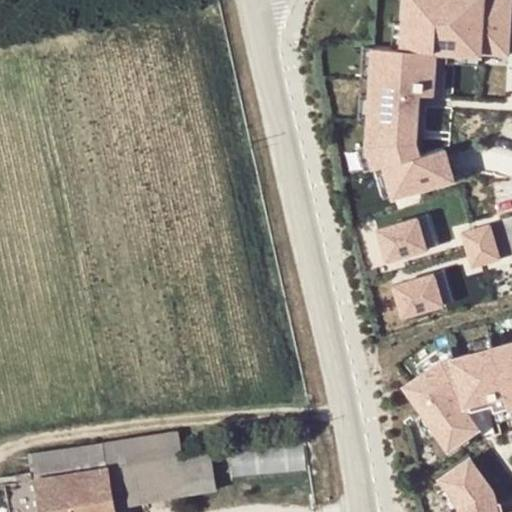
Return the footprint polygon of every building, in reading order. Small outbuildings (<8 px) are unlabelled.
[(509,55),(511,13),(511,0),(376,0),(374,46),(372,78),(370,94),(369,119),(367,144),(374,167),(383,198),(452,178),(443,147),(447,146),(455,63),(456,52),(479,53),(509,55)] [(372,78),(374,46),(363,45),(360,77),(372,78)] [(479,53),(456,52),(455,63),(478,64),(479,53)] [(369,119),(370,94),(359,93),(357,118),(369,119)] [(374,167),(367,144),(357,147),(364,170),(374,167)] [(428,212),(418,215),(427,247),(437,244),(428,212)] [(418,215),(377,227),(386,259),(427,247),(418,215)] [(461,232),(472,267),(501,259),(490,223),(461,232)] [(444,268),(434,271),(443,303),(454,300),(444,268)] [(434,271),(393,284),(403,315),(443,303),(434,271)] [(468,341),(471,352),(493,346),(490,335),(468,341)] [(422,374),(394,394),(442,462),(481,435),(483,438),(511,430),(511,340),(493,346),(471,352),(454,357),(442,360),(422,374)] [(416,365),(422,374),(442,360),(454,357),(451,346),(437,350),(416,365)] [(33,480),(6,485),(11,511),(133,511),(133,509),(217,495),(210,451),(183,456),(179,434),(102,447),(99,444),(29,456),(33,480)] [(236,444),(237,471),(309,470),(309,443),(236,444)] [(470,457),(441,477),(446,485),(459,504),(461,511),(463,511),(496,504),(495,502),(492,489),(470,457)] [(461,511),(459,504),(446,485),(437,491),(449,510),(450,511),(461,511)] [(463,511),(503,511),(500,501),(495,502),(496,504),(463,511)]
